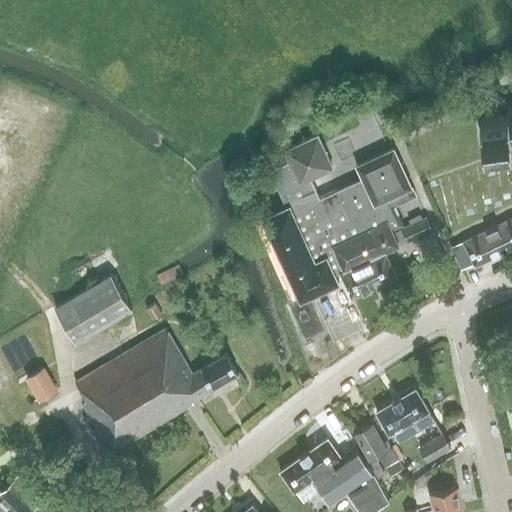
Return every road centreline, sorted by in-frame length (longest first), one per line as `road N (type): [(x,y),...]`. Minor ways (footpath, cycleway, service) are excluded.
road 1 (tertiary): [(183,511),(283,424),(456,306)]
road 2 (residential): [(501,511),(456,306)]
